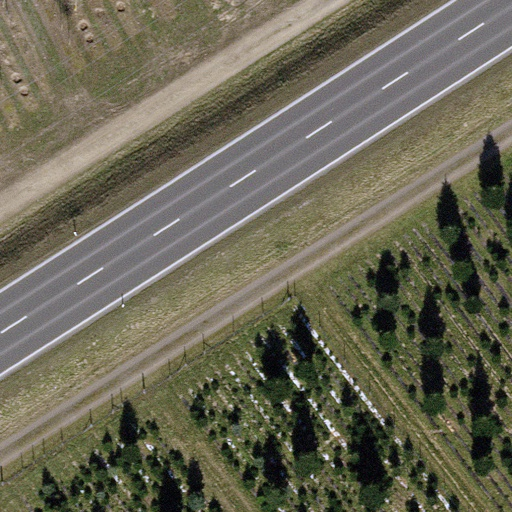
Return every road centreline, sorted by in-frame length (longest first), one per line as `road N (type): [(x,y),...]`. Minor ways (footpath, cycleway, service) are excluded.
road 1 (primary): [(0,336),(511,6)]
road 2 (track): [(511,130),(0,458)]
road 3 (track): [(327,0),(0,210)]
